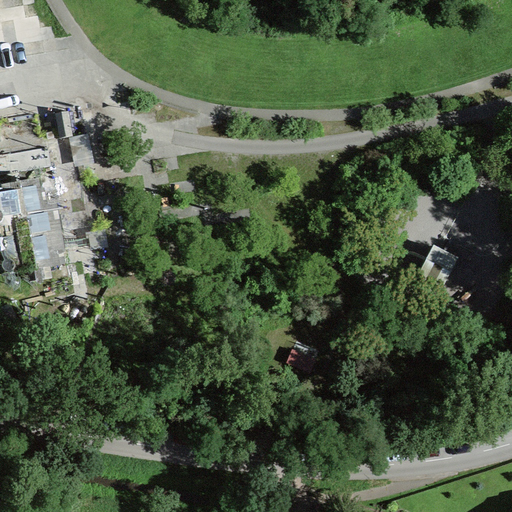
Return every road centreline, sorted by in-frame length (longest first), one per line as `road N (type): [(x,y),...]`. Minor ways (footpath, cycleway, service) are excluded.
road 1 (track): [(0,97),(40,91),(225,145),(309,148),(511,103)]
road 2 (residential): [(0,420),(321,467),(432,469),(511,442)]
